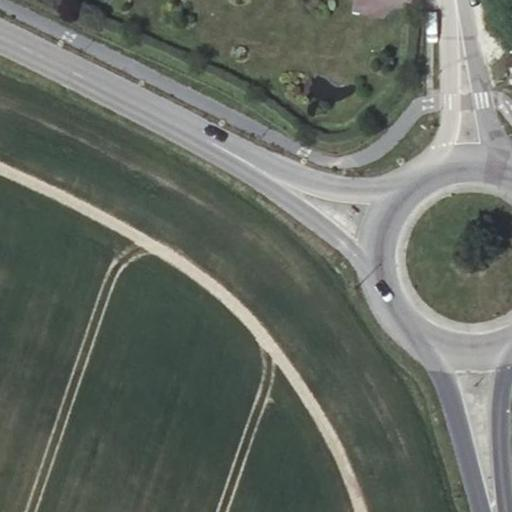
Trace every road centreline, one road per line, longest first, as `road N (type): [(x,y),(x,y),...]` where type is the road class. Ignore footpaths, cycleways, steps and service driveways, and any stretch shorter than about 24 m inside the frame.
road 1 (tertiary): [(233,151),(0,35)]
road 2 (tertiary): [(233,151),(365,263)]
road 3 (secondary): [(435,348),(486,511)]
road 4 (tertiary): [(382,197),(233,151)]
road 5 (secondary): [(504,511),(511,360)]
road 6 (residential): [(511,162),(459,50)]
